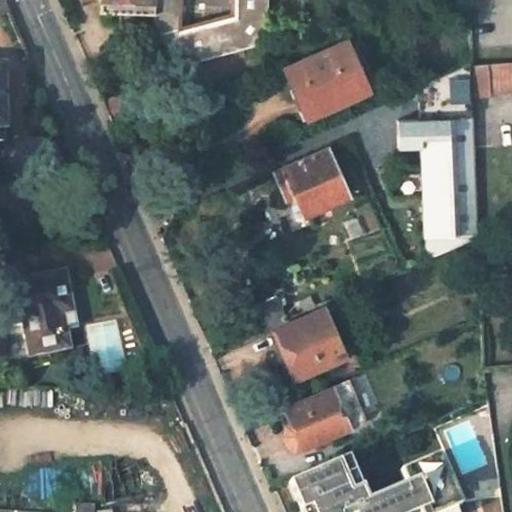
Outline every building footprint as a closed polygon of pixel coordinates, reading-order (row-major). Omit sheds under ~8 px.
[(0,0),(0,16),(9,15),(3,0),(0,0)] [(141,0),(100,0),(100,12),(153,14),(153,0),(141,0)] [(153,0),(153,14),(152,19),(172,68),(183,65),(242,49),(266,42),(266,29),(266,0),(231,0),(231,16),(180,29),(180,0),(153,0)] [(345,41),(286,68),(307,116),(367,89),(345,41)] [(242,49),(245,60),(266,54),(266,42),(242,49)] [(487,93),(511,90),(511,61),(470,65),(471,98),(487,96),(487,93)] [(470,65),(470,62),(415,86),(417,118),(393,119),(395,148),(418,147),(423,237),(426,237),(427,256),(476,235),(471,98),(470,65)] [(183,65),(172,68),(177,80),(187,77),(183,65)] [(147,110),(139,89),(103,99),(112,120),(147,110)] [(347,198),(326,149),(273,172),(283,192),(290,188),(302,217),(347,198)] [(213,198),(195,206),(200,218),(218,210),(213,198)] [(60,271),(1,283),(7,320),(18,318),(24,351),(63,343),(57,311),(67,309),(60,271)] [(320,306),(272,327),(282,350),(284,348),(297,379),(345,359),(320,306)] [(89,360),(118,358),(115,321),(86,323),(89,360)] [(481,355),(502,355),(502,329),(480,330),(481,355)] [(364,419),(347,380),(284,408),(292,425),(286,428),(283,437),(287,444),(296,449),(364,419)] [(102,439),(75,438),(71,500),(98,501),(102,439)] [(348,457),(338,461),(353,496),(363,492),(348,457)] [(445,511),(459,506),(439,460),(401,476),(407,489),(369,505),(363,492),(353,496),(338,461),(288,483),(300,511),(310,508),(311,511),(445,511)]
